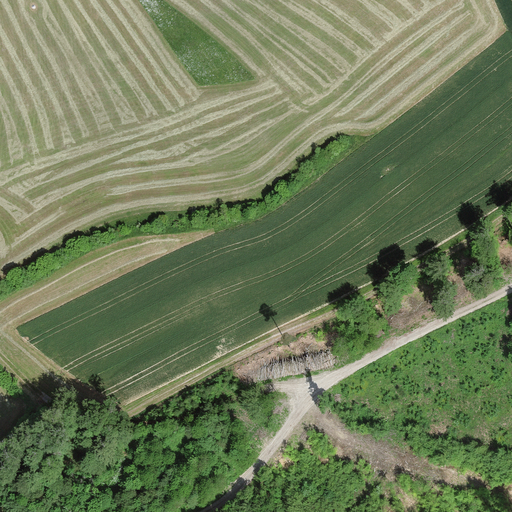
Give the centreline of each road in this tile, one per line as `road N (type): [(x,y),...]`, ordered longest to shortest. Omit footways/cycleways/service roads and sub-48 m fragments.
road 1 (track): [(511,208),(113,419)]
road 2 (track): [(203,511),(261,462),(321,387),(511,289)]
road 3 (track): [(321,387),(263,389),(163,421),(93,419),(56,405),(0,354)]
